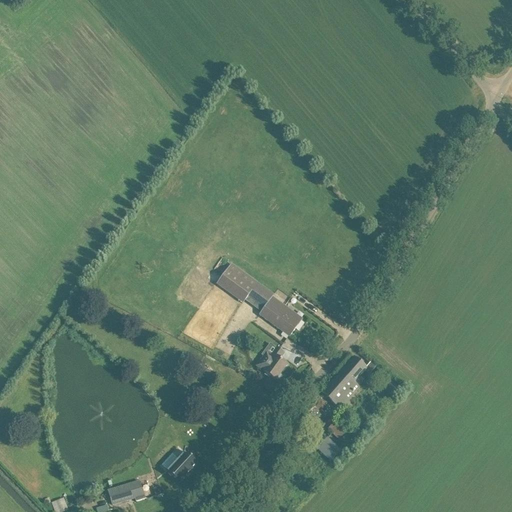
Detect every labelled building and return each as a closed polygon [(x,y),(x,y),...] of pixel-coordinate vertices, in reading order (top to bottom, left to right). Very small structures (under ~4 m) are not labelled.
[(248,295),(265,307),(259,316),(289,338),(302,319),(272,298),(274,294),(258,282),(232,264),(223,278),(248,295)] [(255,366),(257,367),(275,380),(287,365),(279,359),(283,353),(275,347),(270,355),(265,352),(255,366)] [(322,394),(330,401),(340,410),(360,387),(354,382),(367,368),(354,357),(322,394)] [(207,377),(210,372),(203,368),(200,372),(207,377)] [(338,417),(323,434),(335,445),(336,443),(338,444),(341,440),(339,438),(349,427),(338,417)] [(173,455),(161,467),(167,473),(178,483),(186,476),(190,472),(189,471),(197,464),(185,453),(178,460),(173,455)] [(108,491),(112,505),(136,499),(137,502),(136,502),(139,511),(157,511),(153,497),(145,499),(144,496),(139,482),(108,491)] [(160,486),(152,489),(155,495),(163,492),(160,486)] [(53,511),(61,511),(67,510),(62,498),(50,503),(53,511)]
